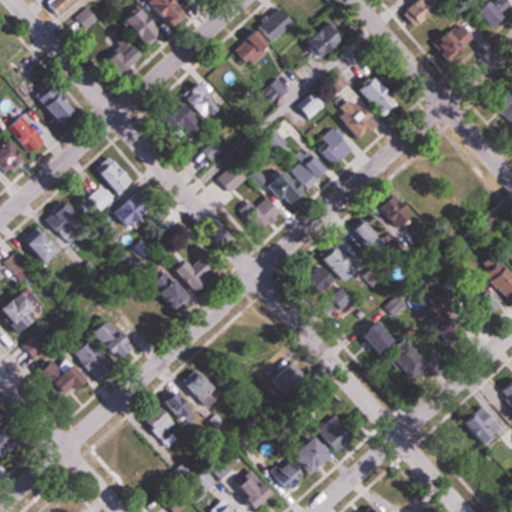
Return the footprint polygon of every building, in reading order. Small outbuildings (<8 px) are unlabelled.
[(53,0),(47,6),(60,18),(77,0),(53,0)] [(282,0),(287,19),(315,11),(311,0),(282,0)] [(408,0),(396,10),(408,25),(430,7),(424,0),(408,0)] [(492,0),(487,7),(476,0),(474,0),(466,13),(485,25),(500,3),(494,0),(492,0)] [(283,23),(267,8),(248,26),(264,42),(283,23)] [(94,17),(91,10),(79,16),(82,23),(94,17)] [(125,26),(138,38),(149,27),(137,14),(125,26)] [(425,35),(433,55),(464,42),(456,22),(425,35)] [(296,35),(304,54),(329,45),(322,26),(296,35)] [(243,30),(225,48),(243,67),(262,49),(243,30)] [(146,51),(133,42),(122,57),(135,66),(146,51)] [(232,94),(248,79),(222,53),(207,69),(232,94)] [(391,100),(363,73),(351,85),(379,112),(391,100)] [(171,112),(182,125),(198,110),(200,113),(215,100),(198,82),(183,96),(185,99),(171,112)] [(65,127),(80,113),(52,84),(37,98),(65,127)] [(475,100),(487,115),(493,109),(503,121),(511,112),(511,103),(495,84),(475,100)] [(289,109),(302,120),(314,105),(302,94),(289,109)] [(342,98),(328,112),(353,137),(367,122),(342,98)] [(0,149),(0,169),(1,171),(46,145),(28,113),(7,125),(15,141),(0,149)] [(312,136),(318,145),(312,148),(321,164),(343,152),(329,127),(312,136)] [(223,150),(214,140),(200,152),(209,162),(223,150)] [(441,148),(420,157),(434,188),(454,179),(441,148)] [(95,169),(120,196),(136,180),(111,154),(95,169)] [(217,177),(231,192),(249,175),(235,160),(217,177)] [(285,178),(276,174),(268,191),(291,201),(306,166),(293,160),(285,178)] [(417,209),(429,200),(408,169),(395,177),(417,209)] [(132,232),(157,205),(139,188),(114,214),(132,232)] [(390,229),(404,214),(382,192),(368,207),(390,229)] [(281,208),(269,195),(249,214),(262,227),(281,208)] [(68,245),(90,223),(69,201),(46,222),(68,245)] [(382,245),(355,219),(344,230),(371,256),(382,245)] [(65,247),(44,226),(26,243),(47,264),(65,247)] [(182,269),(200,291),(209,283),(203,276),(215,267),(202,252),(182,269)] [(13,275),(26,265),(16,253),(3,263),(13,275)] [(475,270),(492,295),(509,283),(492,259),(475,270)] [(179,306),(190,296),(175,280),(164,290),(179,306)] [(458,297),(478,318),(493,304),(473,283),(458,297)] [(1,314),(22,335),(48,308),(27,287),(1,314)] [(112,352),(127,340),(110,320),(96,332),(112,352)] [(432,334),(442,342),(451,331),(442,323),(432,334)] [(280,345),(260,324),(242,341),(263,362),(280,345)] [(111,370),(93,338),(74,349),(92,381),(111,370)] [(211,405),(223,387),(200,372),(188,390),(211,405)] [(511,390),(505,380),(492,389),(511,417),(511,390)] [(492,432),(475,405),(454,419),(471,445),(492,432)] [(157,435),(177,426),(168,407),(148,416),(157,435)] [(461,447),(444,425),(428,438),(445,460),(461,447)] [(496,478),(478,459),(463,473),(480,492),(496,478)] [(232,471),(223,460),(210,469),(218,480),(232,471)] [(216,483),(206,470),(195,479),(204,492),(216,483)] [(213,511),(239,511),(234,499),(212,508),(213,511)]
